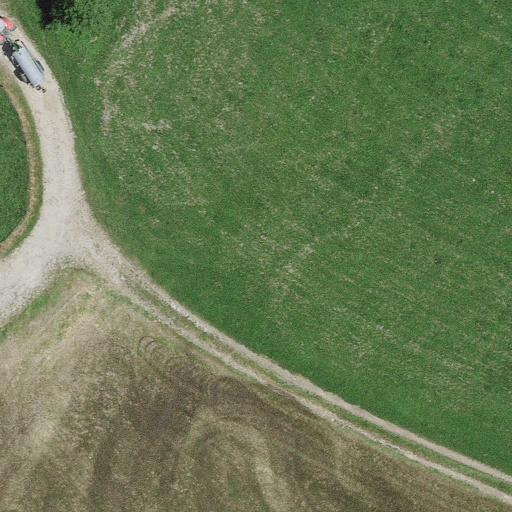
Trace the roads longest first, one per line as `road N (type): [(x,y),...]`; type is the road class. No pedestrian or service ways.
road 1 (track): [(60,192),(85,240),(189,328),(511,486)]
road 2 (track): [(0,33),(34,79),(56,149),(60,192),(37,278)]
